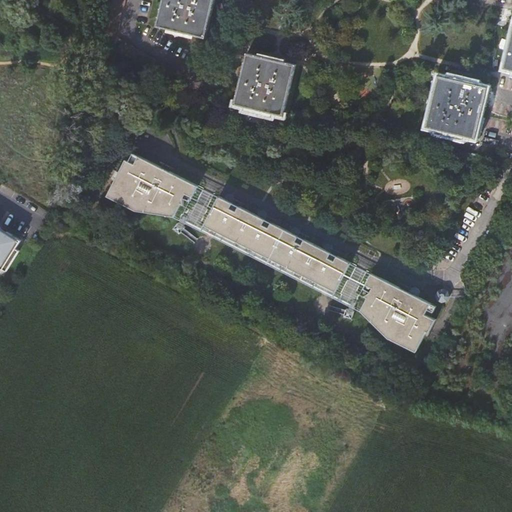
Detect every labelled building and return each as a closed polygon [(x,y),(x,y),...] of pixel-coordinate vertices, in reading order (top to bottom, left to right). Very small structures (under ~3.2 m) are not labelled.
[(113,0),(107,25),(119,28),(125,0),(113,0)] [(163,0),(157,28),(206,39),(215,0),(163,0)] [(115,53),(170,87),(177,76),(122,42),(115,53)] [(247,55),(235,106),(283,118),(295,66),(247,55)] [(439,77),(426,128),(476,140),(488,90),(439,77)] [(183,220),(188,223),(351,308),(356,311),(356,310),(362,313),(390,341),(416,354),(427,333),(430,334),(437,321),(433,319),(438,309),(419,299),(420,295),(420,292),(415,290),(411,290),(410,295),(412,301),(409,305),(400,299),(403,293),(401,292),(402,291),(332,255),(334,252),(333,249),(328,246),(326,246),(324,251),(300,238),(301,235),(300,231),(297,229),(293,231),(291,234),(266,221),(268,217),(267,215),(263,212),(260,214),(258,217),(235,205),(236,203),(236,201),(236,199),(236,198),(232,196),(227,196),(225,200),(134,153),(112,196),(141,211),(178,217),(184,219),(183,220)] [(189,227),(187,226),(182,222),(176,228),(182,233),(183,232),(197,243),(200,239),(187,229),(189,227)] [(0,267),(4,270),(8,272),(21,251),(17,249),(22,241),(8,233),(8,234),(1,230),(2,229),(0,227),(0,267)] [(464,283),(468,297),(478,280),(466,273),(464,283)] [(450,298),(449,292),(444,290),(439,291),(437,296),(438,302),(443,305),(448,303),(450,298)] [(346,317),(354,319),(356,312),(348,309),(347,311),(332,307),(331,311),(346,315),(346,317)]
